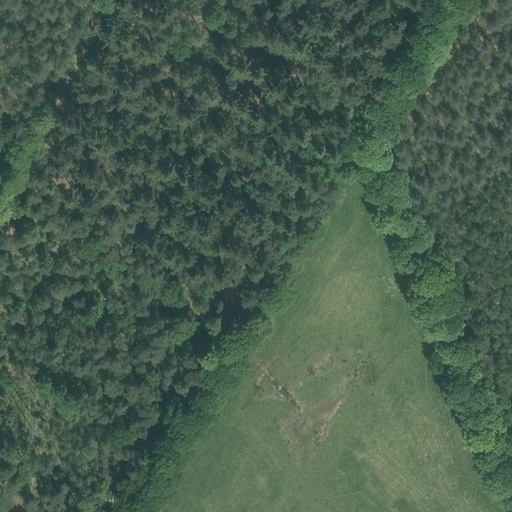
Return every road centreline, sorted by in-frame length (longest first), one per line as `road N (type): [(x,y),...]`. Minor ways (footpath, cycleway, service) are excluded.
road 1 (track): [(374,119),(372,139),(511,477)]
road 2 (track): [(374,119),(157,0)]
road 3 (track): [(108,0),(0,208)]
road 4 (track): [(447,0),(374,119)]
